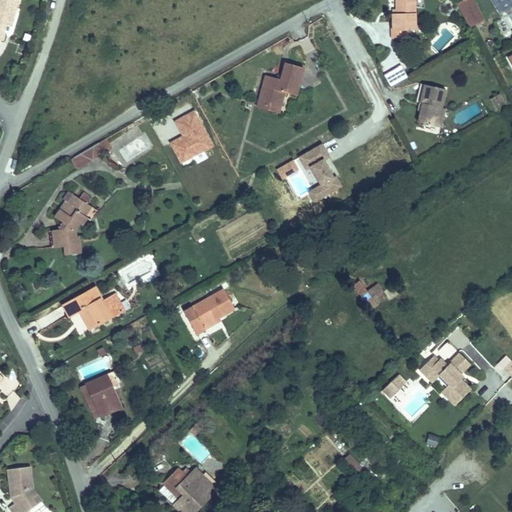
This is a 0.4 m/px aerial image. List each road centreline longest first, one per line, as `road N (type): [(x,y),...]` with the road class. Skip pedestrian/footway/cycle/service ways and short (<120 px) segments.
road 1 (unclassified): [(0,184),(332,0)]
road 2 (residential): [(14,119),(60,0)]
road 3 (unknown): [(337,0),(395,105)]
